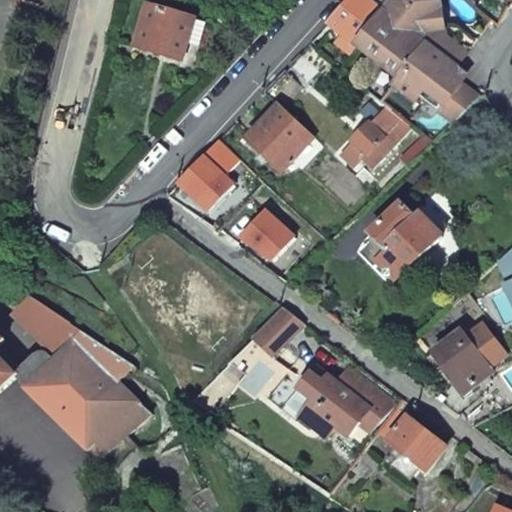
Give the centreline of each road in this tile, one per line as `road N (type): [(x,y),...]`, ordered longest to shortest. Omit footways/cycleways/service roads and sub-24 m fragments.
road 1 (residential): [(139,183),(511,467)]
road 2 (residential): [(139,183),(103,228),(79,229),(61,217),(54,188),(97,0)]
road 3 (residential): [(307,0),(139,183)]
